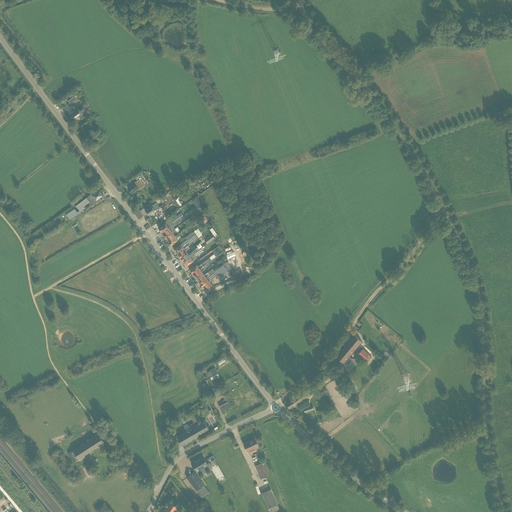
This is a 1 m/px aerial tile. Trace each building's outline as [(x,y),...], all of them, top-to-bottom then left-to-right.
[(73,93),(66,98),(69,102),(72,106),(74,104),(72,101),(76,97),(73,93)] [(85,110),(83,108),(81,106),(71,113),(75,118),(79,115),(81,118),(82,119),(88,114),(88,113),(87,113),(85,110)] [(137,180),(127,188),(131,193),(138,188),(139,190),(144,185),(141,182),(143,180),(141,178),(142,178),(140,175),(135,178),(137,180)] [(92,193),(88,196),(91,200),(93,204),(97,201),(96,200),(103,195),(99,190),(93,194),(92,193)] [(169,193),(162,198),(166,205),(173,200),(169,193)] [(89,201),(86,198),(76,205),(79,209),(89,201)] [(145,211),(146,213),(147,213),(149,215),(153,212),(157,208),(159,207),(158,205),(156,202),(151,206),(149,207),(145,210),(145,211)] [(66,214),(70,219),(78,214),(74,209),(66,214)] [(162,225),(158,228),(159,229),(158,229),(160,231),(162,232),(172,224),(176,221),(179,219),(177,215),(173,218),(173,219),(170,222),(168,219),(168,218),(164,221),(165,223),(162,225)] [(193,222),(190,218),(185,222),(188,226),(193,222)] [(172,224),(162,232),(163,234),(162,234),(164,236),(165,236),(172,231),(175,228),(174,226),(178,223),(176,221),(172,224)] [(165,237),(166,239),(168,241),(178,233),(175,228),(172,231),(165,236),(165,237)] [(178,246),(174,249),(175,249),(174,250),(175,252),(176,251),(177,253),(187,245),(190,243),(192,242),(193,241),(202,234),(197,228),(194,231),(185,237),(187,239),(181,244),(178,246)] [(212,228),(210,229),(211,231),(215,237),(218,235),(213,230),(212,228)] [(178,233),(168,241),(169,242),(168,242),(170,244),(171,245),(175,242),(178,240),(181,237),(179,235),(180,235),(178,233)] [(211,234),(204,239),(207,243),(214,238),(211,234)] [(187,245),(177,253),(178,254),(178,255),(180,257),(187,252),(186,250),(189,248),(187,245)] [(219,245),(212,250),(214,254),(216,256),(224,251),(219,245)] [(181,258),(180,258),(182,260),(183,261),(196,252),(199,249),(198,247),(192,251),(191,249),(187,252),(180,257),(181,258)] [(196,252),(183,261),(185,263),(184,263),(186,265),(187,266),(191,263),(193,260),(197,258),(196,256),(203,251),(201,248),(199,249),(196,252)] [(190,270),(190,271),(191,273),(192,272),(193,274),(206,264),(208,262),(211,260),(209,258),(201,264),(198,266),(196,264),(194,266),(190,269),(190,270)] [(214,271),(199,282),(201,284),(200,284),(201,286),(202,286),(204,285),(207,288),(213,284),(212,284),(212,285),(209,281),(213,278),(214,278),(217,275),(219,274),(221,277),(232,269),(227,261),(214,271)] [(206,264),(193,274),(194,275),(193,276),(195,278),(196,277),(196,278),(203,273),(202,271),(205,268),(208,266),(206,264)] [(196,278),(196,279),(197,281),(198,280),(199,282),(214,271),(212,268),(208,272),(204,274),(203,273),(196,278)] [(354,334),(336,356),(343,362),(361,341),(354,334)] [(362,349),(358,353),(364,359),(369,354),(362,349)] [(215,368),(207,372),(210,378),(213,376),(214,379),(219,376),(215,368)] [(315,383),(317,386),(328,377),(326,374),(315,383)] [(350,379),(345,382),(351,391),(355,387),(350,379)] [(286,403),(290,408),(293,406),(294,408),(312,395),(307,388),(286,403)] [(216,389),(209,392),(211,397),(218,393),(216,389)] [(219,406),(222,413),(232,409),(228,401),(219,406)] [(190,429),(185,432),(177,436),(182,445),(209,429),(204,421),(196,425),(194,422),(189,426),(190,429)] [(69,453),(71,458),(74,462),(78,459),(80,461),(85,458),(84,455),(104,442),(99,434),(69,453)] [(244,444),(246,449),(247,451),(258,445),(255,439),(244,444)] [(202,456),(191,463),(196,471),(198,469),(201,473),(206,470),(204,466),(208,464),(203,456),(202,456)] [(263,463),(255,466),(260,479),(268,476),(264,467),(263,463)] [(196,490),(203,485),(194,472),(186,477),(196,490)] [(261,493),(269,511),(270,511),(279,508),(271,489),(261,493)] [(170,501),(162,511),(174,511),(178,507),(174,504),(170,501)]
